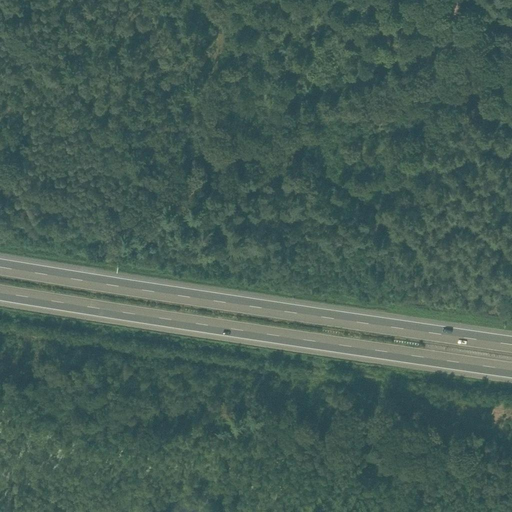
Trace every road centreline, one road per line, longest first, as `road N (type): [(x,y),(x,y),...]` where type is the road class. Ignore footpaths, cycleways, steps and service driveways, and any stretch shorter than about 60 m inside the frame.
road 1 (motorway): [(0,289),(511,367)]
road 2 (motorway): [(511,341),(0,264)]
